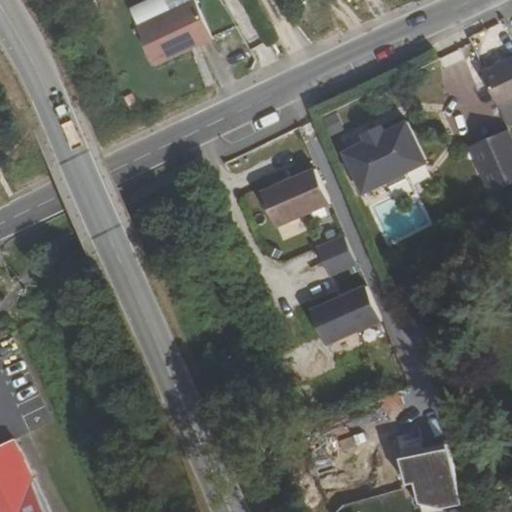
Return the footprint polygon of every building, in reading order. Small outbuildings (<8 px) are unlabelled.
[(215,38),(195,0),(193,0),(147,23),(169,61),(215,38)] [(140,27),(158,66),(169,61),(147,23),(140,27)] [(511,102),(511,57),(485,71),(501,108),(511,102)] [(349,152),(368,192),(390,181),(393,185),(411,177),(408,172),(430,161),(410,122),(388,133),(385,125),(367,135),(371,141),(349,152)] [(511,183),(511,137),(509,130),(473,146),(494,192),(511,183)] [(337,203),(320,168),(265,194),(282,229),(337,203)] [(352,236),(323,250),(337,278),(365,264),(363,260),(352,236)] [(393,323),(376,288),(320,315),(336,350),(393,323)] [(0,511),(49,511),(19,440),(0,448),(0,511)] [(460,500),(447,442),(427,447),(428,453),(403,459),(409,484),(417,482),(423,509),(460,500)] [(471,469),(492,459),(487,450),(467,460),(471,469)]
